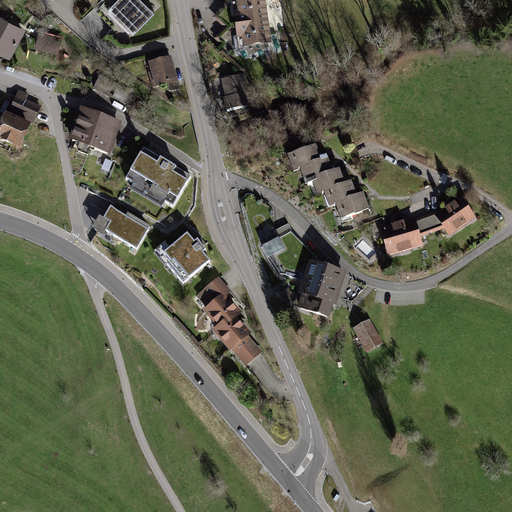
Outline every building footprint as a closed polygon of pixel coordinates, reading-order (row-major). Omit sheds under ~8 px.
[(138,0),(118,0),(108,9),(133,35),(154,15),(138,0)] [(235,14),(237,28),(270,24),(266,0),(262,0),(237,3),(239,13),(235,14)] [(23,30),(0,16),(0,49),(9,54),(23,30)] [(273,46),(270,24),(237,28),(238,41),(243,40),(244,50),(273,46)] [(61,38),(39,33),(36,45),(58,51),(61,38)] [(170,60),(150,66),(156,89),(169,85),(171,91),(178,89),(170,60)] [(221,80),(225,99),(246,94),(249,93),(245,75),(221,80)] [(29,95),(18,90),(8,113),(34,125),(41,107),(26,101),(29,95)] [(250,109),(246,94),(225,99),(223,99),(227,114),(250,109)] [(89,150),(100,117),(80,110),(68,142),(89,150)] [(31,128),(4,117),(0,125),(0,145),(20,153),(31,128)] [(121,125),(100,117),(89,150),(110,157),(121,125)] [(299,171),(322,162),(316,148),(288,158),(293,173),(299,171)] [(162,162),(144,151),(126,180),(133,185),(130,191),(162,210),(165,204),(173,209),(191,179),(162,162)] [(106,160),(102,170),(108,172),(112,163),(106,160)] [(312,182),(334,174),(328,160),(322,162),(299,171),(305,185),(312,182)] [(323,196),(345,187),(340,172),(334,174),(312,182),(318,198),(323,196)] [(358,199),(352,184),(345,187),(323,196),(329,210),(335,208),(358,199)] [(335,208),(342,223),(370,211),(364,196),(358,199),(335,208)] [(462,198),(437,215),(447,229),(452,237),(477,220),(462,198)] [(123,216),(111,209),(103,222),(110,226),(106,233),(137,251),(150,229),(128,216),(126,218),(123,216)] [(436,213),(415,220),(421,238),(447,229),(437,215),(436,213)] [(110,226),(103,222),(99,220),(92,231),(104,238),(106,233),(110,226)] [(388,259),(424,248),(421,238),(415,220),(380,231),(388,259)] [(304,282),(310,263),(313,255),(290,232),(262,246),(280,274),(304,282)] [(194,246),(187,237),(164,257),(171,265),(173,263),(188,281),(209,264),(202,255),(205,252),(200,245),(198,243),(194,246)] [(347,275),(310,263),(304,282),(299,297),(302,297),(334,308),(336,309),(347,275)] [(203,313),(218,330),(234,316),(238,313),(226,299),(232,294),(219,279),(197,297),(207,309),(203,313)] [(334,308),(302,297),(298,311),(329,321),(334,308)] [(218,330),(212,335),(230,356),(233,353),(246,368),(263,354),(249,338),(252,336),(234,316),(218,330)] [(383,343),(370,320),(354,329),(367,352),(383,343)]
